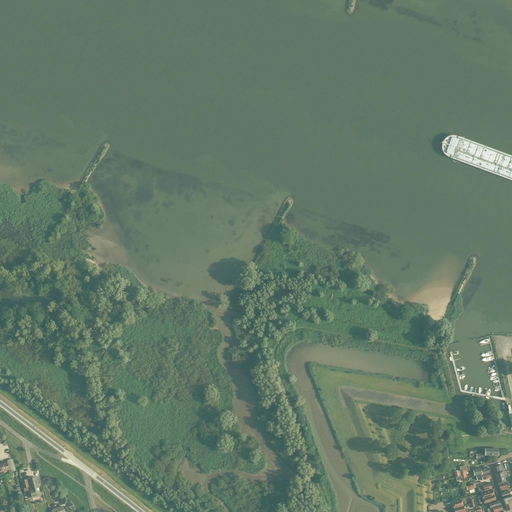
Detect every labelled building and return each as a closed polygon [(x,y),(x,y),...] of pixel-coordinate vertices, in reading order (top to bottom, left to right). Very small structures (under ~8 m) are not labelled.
[(1,465),(3,472),(4,471),(4,472),(7,471),(9,470),(10,472),(13,471),(10,460),(7,461),(8,463),(1,465)] [(498,484),(506,482),(503,471),(502,471),(500,465),(493,467),(495,473),(495,474),(498,484)] [(460,470),(461,476),(464,475),(463,472),(465,472),(468,471),(470,471),(469,468),(460,470)] [(488,474),(490,474),(489,468),(481,470),(480,468),(473,470),(475,476),(476,476),(481,474),(482,474),(482,476),(486,475),(486,473),(488,473),(488,474)] [(31,479),(32,484),(34,484),(35,489),(30,490),(32,497),(41,495),(38,484),(37,478),(31,479)] [(506,482),(498,484),(500,491),(504,490),(508,489),(506,482)] [(491,483),(478,487),(479,492),(484,491),(492,489),(491,483)] [(478,500),(494,495),(493,490),(481,494),(482,496),(477,497),(478,500)] [(504,490),(500,491),(503,499),(510,496),(508,491),(504,492),(504,490)] [(496,500),(494,495),(478,500),(479,503),(484,502),(484,504),(496,500)] [(505,505),(511,503),(511,496),(503,499),(505,505)] [(454,509),(463,506),(462,500),(452,502),(454,509)] [(489,504),(490,509),(501,505),(499,501),(489,504)]
